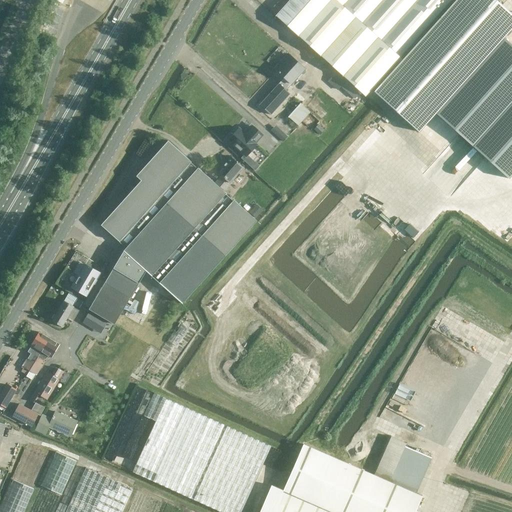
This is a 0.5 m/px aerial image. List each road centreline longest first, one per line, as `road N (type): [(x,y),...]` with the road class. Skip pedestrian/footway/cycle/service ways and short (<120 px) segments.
road 1 (tertiary): [(0,341),(198,0)]
road 2 (primary): [(130,0),(17,192)]
road 3 (primary): [(57,59),(17,192)]
road 4 (track): [(511,489),(438,466),(418,511)]
